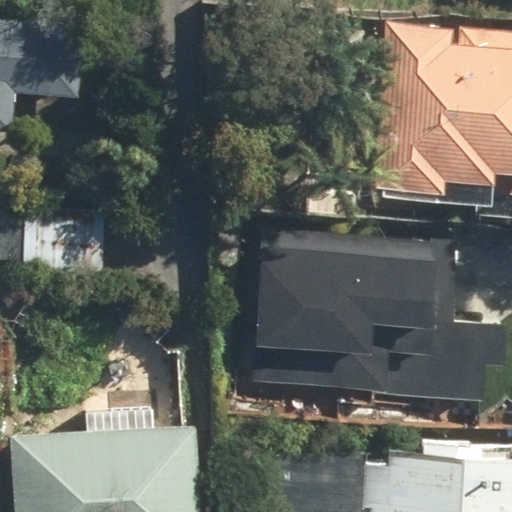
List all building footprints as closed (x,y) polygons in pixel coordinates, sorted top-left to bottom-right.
[(0,134),(5,135),(8,95),(72,100),(78,26),(0,19),(0,134)] [(511,31),(456,25),(454,45),(441,44),(443,27),(375,19),(356,188),(431,197),(433,184),(477,189),(478,174),(511,177),(511,31)] [(102,212),(20,206),(15,272),(97,278),(102,212)] [(450,243),(247,229),(239,349),(247,350),(245,384),(474,399),(476,366),(490,367),(493,326),(445,322),(450,243)] [(77,432),(1,437),(4,511),(187,511),(183,427),(144,429),(143,410),(76,413),(77,432)] [(511,511),(511,457),(471,454),(472,444),(412,440),(412,450),(377,448),(356,453),(273,455),(270,511),(511,511)]
